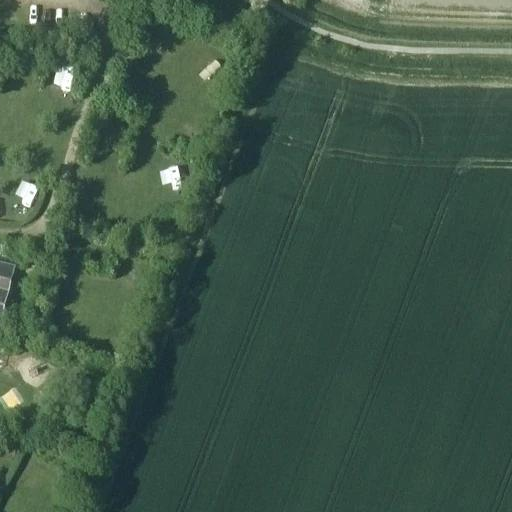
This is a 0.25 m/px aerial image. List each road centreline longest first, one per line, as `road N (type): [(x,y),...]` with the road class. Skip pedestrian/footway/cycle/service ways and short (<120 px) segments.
road 1 (track): [(511,22),(375,18)]
road 2 (track): [(84,0),(104,32),(83,114)]
